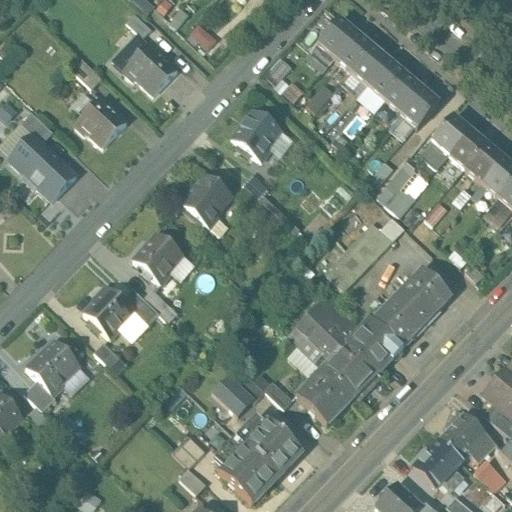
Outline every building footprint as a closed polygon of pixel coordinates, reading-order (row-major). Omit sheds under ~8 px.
[(153,10),(143,0),(133,0),(129,4),(144,19),(153,10)] [(161,0),(156,7),(166,16),(179,0),(161,0)] [(18,18),(10,10),(5,16),(13,23),(18,18)] [(150,34),(134,17),(125,26),(142,42),(150,34)] [(193,33),(178,19),(171,26),(185,41),(193,33)] [(338,24),(317,49),(334,64),(355,38),(338,24)] [(197,28),(189,38),(209,53),(217,43),(197,28)] [(372,52),(355,38),(334,64),(350,78),(372,52)] [(177,75),(148,48),(122,75),(133,85),(135,83),(152,100),(177,75)] [(372,52),(350,78),(366,92),(388,66),(372,52)] [(101,84),(80,63),(70,73),(91,94),(101,84)] [(388,66),(366,92),(383,106),(405,80),(388,66)] [(274,72),(263,82),(275,94),(278,91),(293,105),(300,98),(274,72)] [(405,80),(383,106),(399,120),(421,94),(405,80)] [(421,94),(399,120),(416,134),(438,109),(421,94)] [(319,95),(306,110),(314,117),(327,102),(319,95)] [(126,128),(100,103),(74,129),(84,140),(86,137),(102,152),(126,128)] [(279,136),(252,116),(230,145),(260,167),(269,155),(266,154),(279,136)] [(54,137),(35,119),(26,128),(45,146),(54,137)] [(453,121),(431,147),(434,150),(423,164),(436,175),(436,174),(447,161),(448,162),(448,161),(470,136),(453,121)] [(368,125),(351,145),(357,150),(374,131),(368,125)] [(470,136),(448,162),(464,176),(486,150),(470,136)] [(486,150),(464,176),(481,190),(502,164),(486,150)] [(49,156),(23,182),(33,193),(35,190),(51,205),(75,181),(49,156)] [(11,159),(0,169),(0,175),(4,179),(18,166),(11,159)] [(511,172),(502,164),(481,190),(497,204),(511,186),(511,172)] [(383,167),(367,185),(376,193),(392,175),(383,167)] [(411,180),(401,172),(385,192),(394,200),(411,180)] [(230,202),(203,180),(179,210),(208,234),(217,222),(215,221),(230,202)] [(267,195),(251,180),(242,190),(244,192),(258,205),(267,195)] [(511,186),(497,204),(511,216),(511,186)] [(258,205),(244,192),(234,202),(252,218),(261,208),(258,205)] [(446,211),(433,226),(443,234),(451,224),(455,218),(446,211)] [(443,234),(439,237),(447,244),(458,231),(451,224),(443,234)] [(391,248),(374,231),(364,241),(382,257),(391,248)] [(181,261),(155,239),(132,267),(160,291),(169,280),(167,278),(181,261)] [(382,257),(364,241),(350,256),(367,273),(382,257)] [(350,256),(335,271),(352,288),(367,273),(350,256)] [(482,281),(471,270),(464,278),(475,289),(482,281)] [(352,288),(335,271),(326,281),(343,297),(352,288)] [(450,302),(421,274),(396,300),(426,329),(439,316),(438,315),(450,302)] [(120,306),(107,294),(82,320),(109,345),(119,335),(117,333),(132,317),(120,306)] [(142,304),(132,295),(120,306),(132,317),(147,331),(158,320),(142,304)] [(175,318),(151,295),(142,304),(158,320),(166,328),(175,318)] [(426,329),(396,300),(371,326),(400,354),(412,341),(413,342),(426,329)] [(348,328),(328,309),(320,316),(341,336),(348,328)] [(341,336),(320,316),(289,346),(303,359),(320,376),(351,405),(353,403),(355,404),(380,379),(378,377),(390,365),(391,366),(401,356),(400,354),(371,326),(369,325),(360,335),(359,335),(351,345),(350,344),(350,345),(341,336)] [(54,348),(26,374),(52,402),(62,392),(60,390),(78,373),(54,348)] [(119,365),(102,349),(93,359),(109,375),(119,365)] [(504,372),(481,400),(491,409),(492,408),(510,424),(511,422),(511,379),(505,374),(506,374),(504,372)] [(320,376),(295,402),(326,431),(351,405),(320,376)] [(263,396),(244,378),(234,389),(254,408),(264,397),(263,396)] [(291,406),(271,387),(263,396),(264,397),(283,415),(291,406)] [(53,414),(37,399),(29,408),(35,413),(45,423),(53,414)] [(0,401),(0,448),(5,444),(3,442),(21,426),(0,401)] [(510,424),(492,408),(491,409),(481,420),(500,436),(510,424)] [(45,423),(35,413),(26,421),(42,437),(51,428),(45,423)] [(495,450),(462,419),(460,421),(457,418),(449,427),(452,430),(437,446),(460,468),(468,460),(477,469),(495,450)] [(301,457),(268,425),(243,451),(276,483),(301,457)] [(204,457),(187,440),(171,457),(188,474),(204,457)] [(511,446),(509,444),(499,456),(511,467),(511,446)] [(437,446),(422,461),(420,458),(411,467),(414,469),(412,472),(435,494),(440,488),(447,495),(450,492),(452,494),(462,484),(453,475),(460,468),(437,446)] [(276,483),(243,451),(217,477),(251,509),(276,483)] [(485,467),(473,480),(486,492),(498,479),(485,467)] [(205,490),(188,474),(178,484),(196,500),(205,490)] [(420,511),(395,489),(374,511),(420,511)] [(465,511),(454,502),(446,511),(465,511)]
